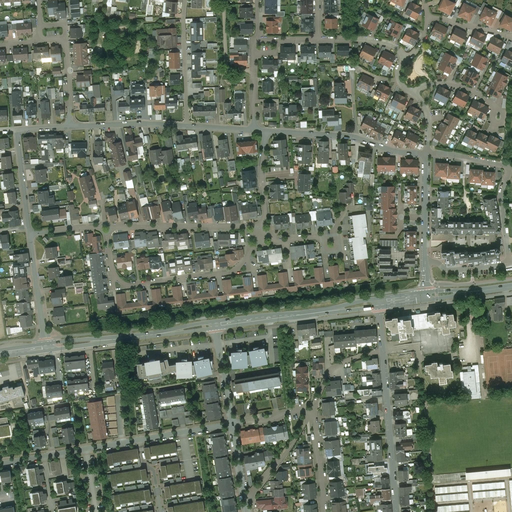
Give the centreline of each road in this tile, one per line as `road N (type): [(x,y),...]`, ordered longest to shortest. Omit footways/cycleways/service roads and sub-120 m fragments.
road 1 (residential): [(106,225),(112,279),(123,285),(228,273),(260,235)]
road 2 (residential): [(326,511),(313,409),(231,424)]
road 3 (secondary): [(215,325),(45,347)]
road 4 (residential): [(427,153),(265,130)]
road 5 (secondary): [(377,303),(215,325)]
road 6 (residential): [(395,511),(382,350)]
road 7 (residential): [(106,225),(251,226),(260,235)]
road 8 (residential): [(186,126),(185,0)]
